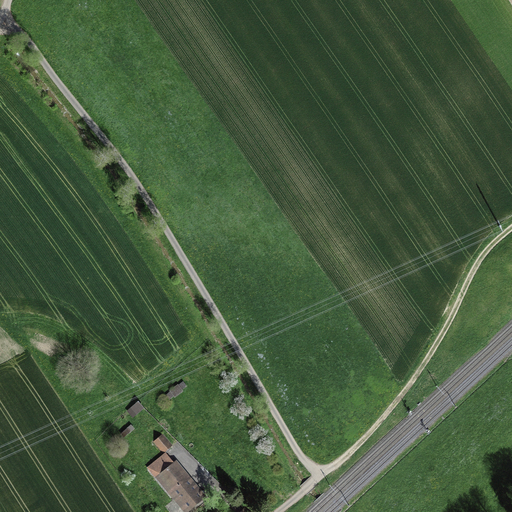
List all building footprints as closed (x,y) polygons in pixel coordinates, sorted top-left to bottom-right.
[(180,383),(166,394),(169,399),(184,387),(180,383)] [(136,402),(126,411),(131,417),(141,408),(136,402)] [(128,427),(119,434),(122,438),(131,431),(128,427)] [(160,438),(153,445),(165,456),(171,449),(160,438)] [(189,511),(203,501),(165,456),(146,472),(180,511),(189,511)]
